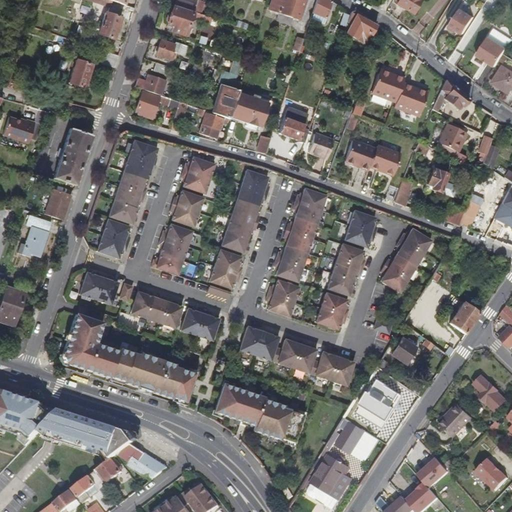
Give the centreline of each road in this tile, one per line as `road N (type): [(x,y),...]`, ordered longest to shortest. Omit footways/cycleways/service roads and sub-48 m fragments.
road 1 (residential): [(511,254),(252,159),(110,119)]
road 2 (residential): [(355,511),(478,331)]
road 3 (residential): [(343,0),(511,120)]
road 4 (tertiary): [(207,448),(150,417),(25,375)]
road 5 (residential): [(110,119),(63,254)]
road 6 (residential): [(25,375),(63,254)]
road 7 (residential): [(149,0),(110,119)]
